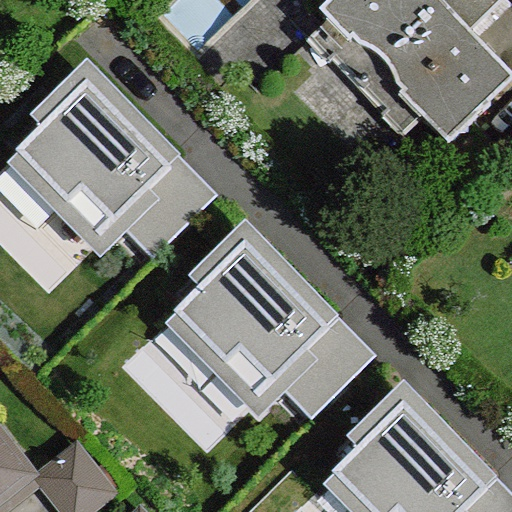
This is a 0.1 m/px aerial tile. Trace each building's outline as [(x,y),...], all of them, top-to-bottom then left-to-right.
[(339,0),(322,17),(350,46),(405,103),(450,149),(493,108),(474,88),(498,64),(473,37),(511,0),(339,0)] [(405,103),(350,46),(335,60),(389,118),(405,103)] [(191,169),(85,62),(0,149),(0,161),(100,262),(191,169)] [(352,330),(245,224),(152,316),(259,424),(352,330)] [(469,511),(500,481),(404,388),(309,478),(343,511),(469,511)] [(0,506),(33,481),(0,440),(0,506)] [(97,511),(117,497),(80,449),(39,482),(63,511),(97,511)]
